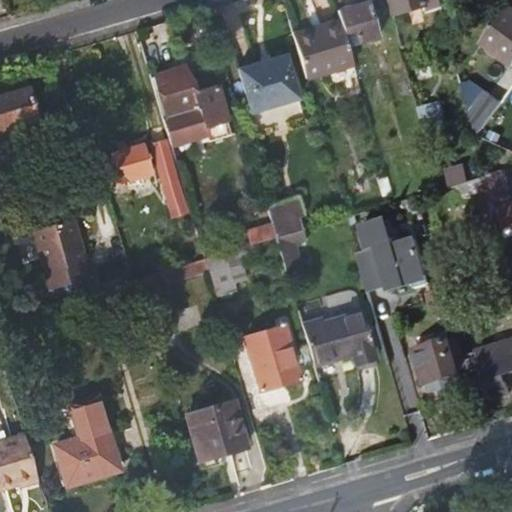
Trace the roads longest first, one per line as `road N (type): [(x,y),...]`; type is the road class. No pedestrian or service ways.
road 1 (residential): [(0,41),(144,0)]
road 2 (residential): [(377,487),(511,447)]
